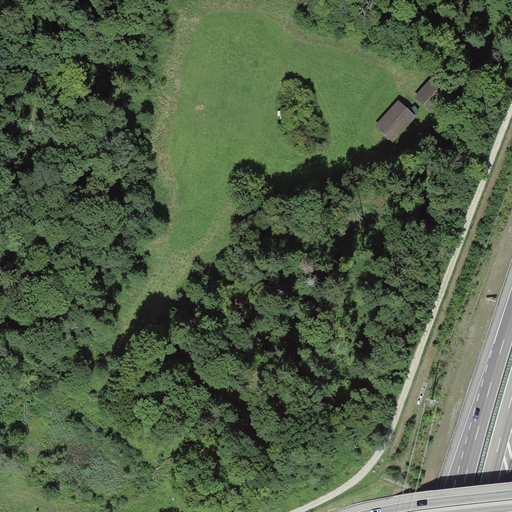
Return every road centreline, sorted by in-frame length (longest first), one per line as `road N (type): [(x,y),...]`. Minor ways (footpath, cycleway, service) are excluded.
road 1 (track): [(294,511),(363,475),(392,435),(511,116)]
road 2 (track): [(0,251),(18,145),(64,72),(89,0)]
road 3 (motorway): [(511,317),(457,511)]
road 4 (motorway): [(511,493),(372,511)]
